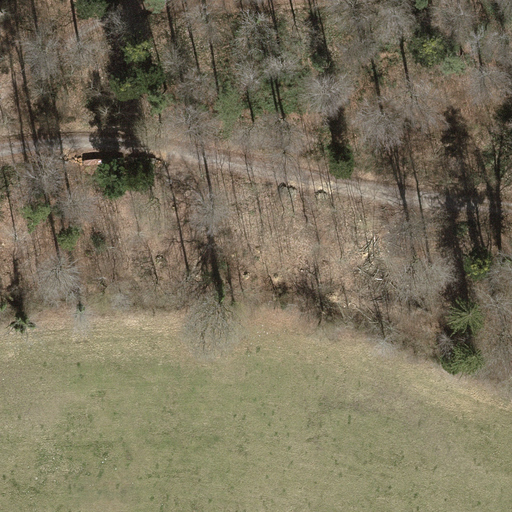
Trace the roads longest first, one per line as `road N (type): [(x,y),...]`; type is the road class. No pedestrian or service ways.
road 1 (track): [(0,131),(165,135),(421,187),(511,191)]
road 2 (track): [(0,110),(113,14),(358,0)]
